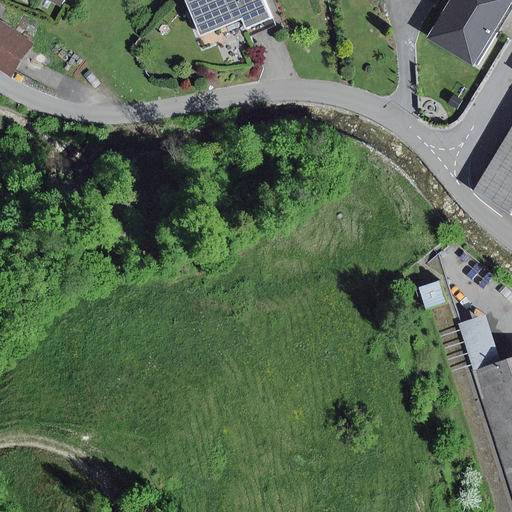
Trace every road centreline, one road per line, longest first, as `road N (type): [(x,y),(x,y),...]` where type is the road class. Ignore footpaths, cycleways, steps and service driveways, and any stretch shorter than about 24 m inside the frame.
road 1 (residential): [(445,160),(399,120),(356,100),(293,90),(120,115),(67,111),(0,80)]
road 2 (track): [(0,444),(26,436),(77,453),(128,511)]
